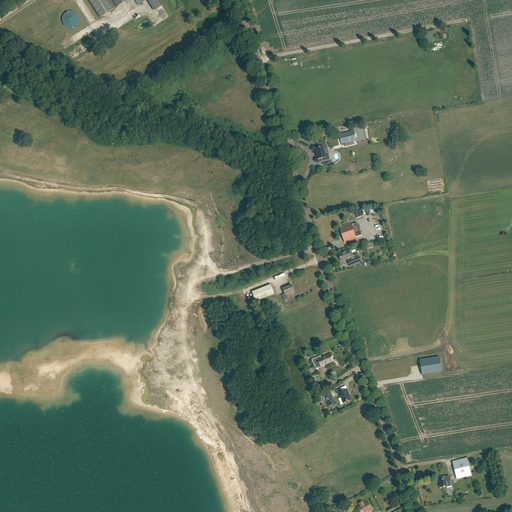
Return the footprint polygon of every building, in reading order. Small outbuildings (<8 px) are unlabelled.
[(88,0),(100,18),(112,10),(106,0),(88,0)] [(134,0),(138,5),(146,0),(148,0),(155,11),(162,7),(157,0),(134,0)] [(91,17),(85,20),(89,27),(95,24),(91,17)] [(433,31),(423,32),(425,43),(435,42),(433,31)] [(341,144),(356,141),(353,131),(339,134),(341,144)] [(325,155),(324,148),(327,147),(325,141),(318,143),(319,148),(315,149),(318,159),(321,159),(322,162),(330,160),(329,154),(325,155)] [(357,218),(364,216),(363,210),(355,212),(357,218)] [(361,235),(357,223),(351,225),(351,223),(339,227),(345,243),(356,239),(356,237),(361,235)] [(352,253),(351,250),(338,254),(341,261),(351,258),(352,260),(348,262),(349,266),(361,261),(359,257),(355,259),(352,253)] [(256,302),(275,294),(271,285),(252,292),(256,302)] [(284,301),(287,299),(285,295),(294,291),(292,285),(283,289),(285,293),(282,294),(284,301)] [(333,360),(330,355),(321,358),(320,356),(312,360),(316,369),(324,365),(332,362),(332,361),(333,360)] [(420,362),(422,376),(442,372),(440,358),(440,357),(420,360),(420,362)] [(341,392),(340,389),(336,391),(337,394),(339,393),(343,403),(351,400),(348,394),(347,390),(341,392)] [(325,396),(328,404),(333,401),(330,394),(325,396)] [(454,466),(457,479),(471,476),(468,462),(454,466)] [(447,487),(452,486),(449,475),(440,477),(440,480),(439,480),(441,488),(446,486),(447,487)] [(471,478),(461,481),(464,495),(475,493),(471,478)] [(367,511),(372,509),(368,502),(364,504),(363,502),(359,504),(360,506),(357,508),(359,511),(367,511)]
